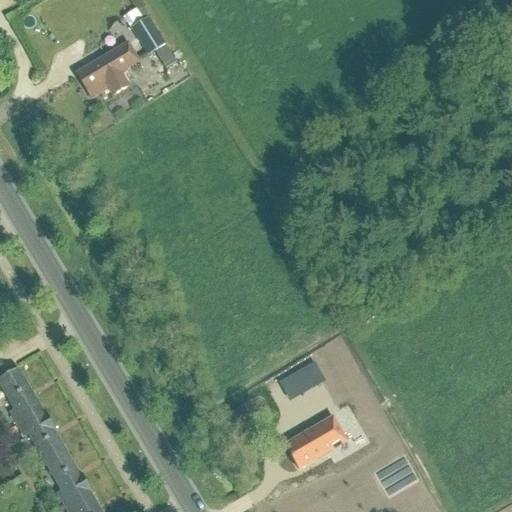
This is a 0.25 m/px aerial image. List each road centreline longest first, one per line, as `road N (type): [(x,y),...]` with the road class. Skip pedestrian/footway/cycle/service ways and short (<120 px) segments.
road 1 (track): [(149,0),(266,176),(357,141),(511,50)]
road 2 (primary): [(193,511),(0,186)]
